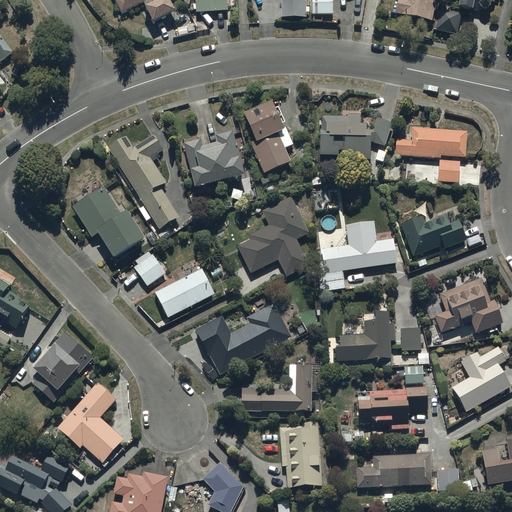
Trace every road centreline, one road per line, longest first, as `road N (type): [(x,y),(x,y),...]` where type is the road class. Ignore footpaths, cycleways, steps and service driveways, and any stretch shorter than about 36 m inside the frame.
road 1 (residential): [(107,97),(223,60),(317,53),(511,91)]
road 2 (residential): [(0,201),(153,372),(176,417)]
road 3 (residential): [(0,164),(107,97)]
